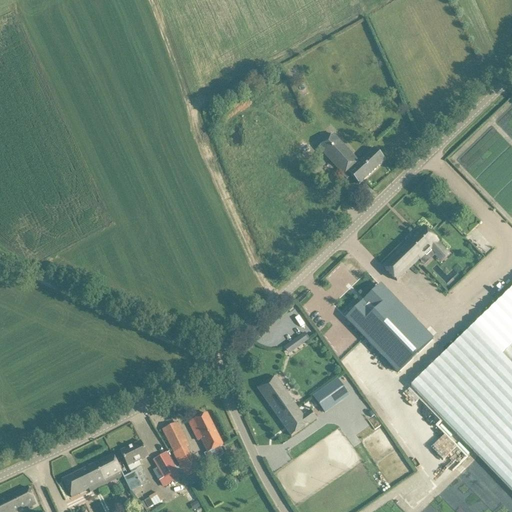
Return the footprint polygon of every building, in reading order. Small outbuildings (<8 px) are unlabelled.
[(309,136),(314,133),(308,123),(304,126),(309,136)] [(318,149),(347,180),(351,176),(359,185),(385,161),(374,149),(359,163),(333,135),(318,149)] [(366,181),(372,188),(385,176),(379,169),(366,181)] [(424,228),(383,267),(390,274),(397,282),(397,281),(405,274),(430,250),(438,258),(445,251),(437,243),(438,242),(424,228)] [(511,288),(473,326),(411,386),(511,490),(511,288)] [(385,289),(351,322),(399,373),(434,340),(385,289)] [(305,334),(294,341),(299,347),(309,340),(305,334)] [(258,389),(291,437),(308,425),(317,419),(311,411),(303,416),(275,377),(258,389)] [(338,380),(314,398),(325,413),(349,396),(338,380)] [(387,416),(394,423),(398,419),(401,422),(417,405),(412,400),(414,398),(409,393),(387,416)] [(189,423),(199,441),(201,440),(208,453),(223,446),(207,414),(189,423)] [(197,473),(199,472),(186,447),(188,446),(177,423),(163,430),(174,453),(173,454),(186,479),(187,478),(191,486),(201,481),(197,473)] [(128,467),(130,471),(141,466),(139,462),(148,457),(141,442),(120,452),(128,467)] [(181,478),(167,454),(154,461),(164,479),(161,481),(165,488),(181,478)] [(113,456),(96,464),(105,482),(105,481),(116,475),(117,479),(122,476),(123,476),(118,466),(113,456)] [(71,498),(105,482),(96,464),(63,480),(71,498)] [(124,478),(131,493),(142,487),(135,473),(124,478)] [(28,488),(5,499),(11,511),(17,511),(21,510),(21,509),(29,505),(30,507),(36,504),(35,502),(28,488)] [(0,511),(11,511),(5,499),(0,501),(0,511)] [(154,506),(149,499),(144,502),(149,509),(154,506)]
